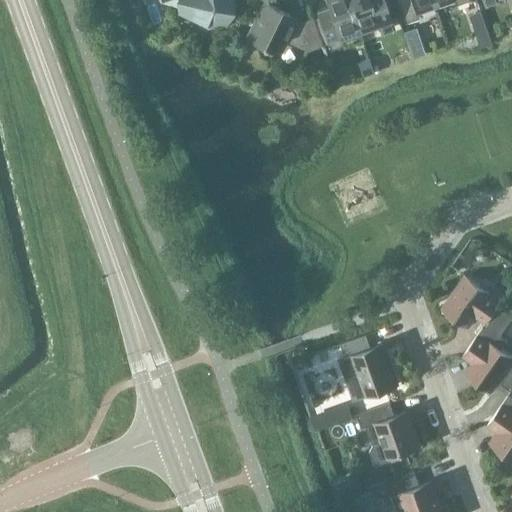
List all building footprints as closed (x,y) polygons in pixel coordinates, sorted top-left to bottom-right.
[(158,0),(160,2),(176,6),(178,12),(207,25),(225,24),(232,10),(231,0),(158,0)] [(325,0),(328,6),(316,10),(330,49),(343,45),(340,36),(359,29),(348,0),(325,0)] [(348,0),(359,29),(377,23),(380,31),(393,27),(383,0),(348,0)] [(415,9),(434,3),(432,0),(396,0),(405,22),(418,18),(415,9)] [(296,25),(295,21),(287,17),(289,14),(263,1),(246,37),(269,49),(271,49),(273,50),(274,50),(276,49),(278,49),(280,48),(281,47),(283,46),(284,44),(285,43),(286,41),(307,51),(322,45),(312,19),(296,25)] [(485,28),(476,32),(481,46),(485,44),(490,42),(485,28)] [(419,45),(409,48),(413,57),(422,54),(419,45)] [(328,63),(320,66),(324,78),(332,75),(328,63)] [(362,71),(363,76),(373,73),(370,65),(364,67),(362,71)] [(485,323),(495,309),(501,301),(489,293),(490,292),(467,276),(444,309),(456,318),(459,314),(469,321),(474,315),(485,323)] [(482,327),(462,356),(472,362),(473,366),(469,370),(468,373),(467,374),(470,376),(478,381),(490,390),(511,358),(511,356),(501,348),(506,340),(499,335),(511,318),(498,308),(484,328),(482,327)] [(371,347),(366,334),(340,343),(345,357),(352,354),(366,395),(396,385),(382,343),(371,347)] [(511,367),(501,383),(511,391),(511,389),(511,367)] [(511,456),(511,397),(508,395),(487,425),(497,432),(497,435),(492,443),(511,456)] [(395,415),(390,402),(357,414),(362,427),(376,422),(382,440),(372,444),(369,450),(374,465),(389,459),(388,458),(418,447),(406,411),(395,415)] [(323,411),(328,424),(349,416),(345,403),(323,411)] [(419,485),(414,470),(385,480),(390,496),(391,495),(397,511),(443,511),(443,510),(440,509),(431,481),(419,485)] [(348,478),(336,482),(340,493),(351,489),(348,478)]
